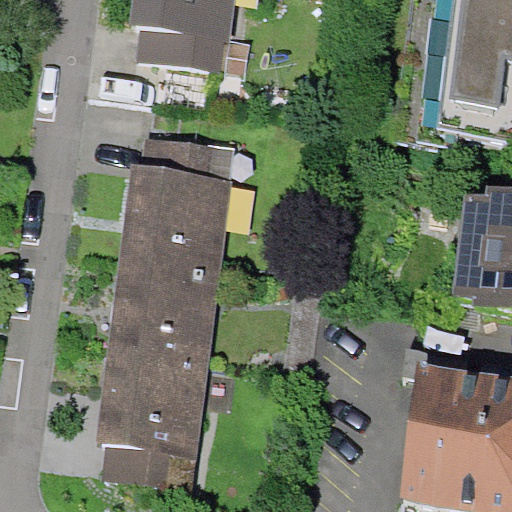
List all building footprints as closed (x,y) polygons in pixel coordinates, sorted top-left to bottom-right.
[(235,0),(141,0),(137,33),(230,45),(235,0)] [(511,155),(511,0),(420,0),(407,145),(511,155)] [(236,156),(136,145),(101,458),(201,469),(236,156)] [(511,201),(477,197),(461,314),(511,320),(511,201)] [(511,374),(422,361),(402,492),(511,508),(511,374)]
